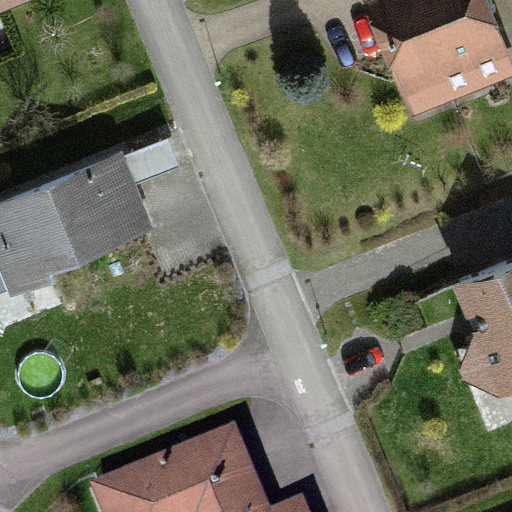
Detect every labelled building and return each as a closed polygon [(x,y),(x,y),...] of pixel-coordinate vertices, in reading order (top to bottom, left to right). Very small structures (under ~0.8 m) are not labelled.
[(361,0),(409,117),(460,97),(449,69),(504,47),(485,0),(361,0)] [(167,128),(123,146),(134,173),(178,155),(167,128)] [(121,140),(0,188),(0,283),(7,280),(9,285),(54,267),(50,257),(152,217),(134,173),(123,146),(121,140)] [(511,239),(451,265),(473,320),(459,362),(463,373),(498,385),(511,379),(511,239)] [(235,420),(89,478),(102,511),(309,511),(302,492),(269,505),(235,420)]
